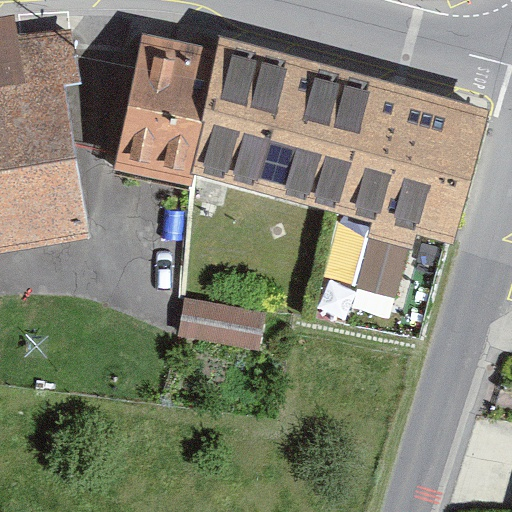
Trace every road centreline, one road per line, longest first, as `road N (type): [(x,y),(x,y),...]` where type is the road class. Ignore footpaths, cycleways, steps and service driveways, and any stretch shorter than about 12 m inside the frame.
road 1 (tertiary): [(511,200),(419,511)]
road 2 (residential): [(511,76),(266,0)]
